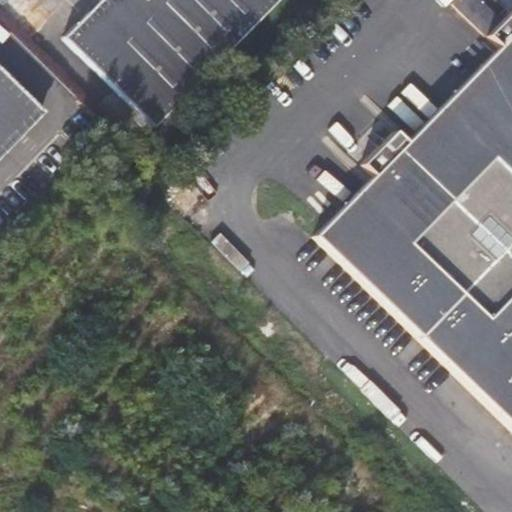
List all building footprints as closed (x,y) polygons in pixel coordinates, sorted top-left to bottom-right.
[(147,0),(146,1),(144,0),(107,0),(66,43),(95,70),(154,11),(165,0),(147,0)] [(189,0),(109,83),(159,131),(290,0),(189,0)] [(345,166),(287,225),(504,439),(511,430),(511,0),(508,0),(504,4),(499,0),(487,0),(462,26),(473,37),(378,133),(368,123),(335,156),(345,166)] [(0,72),(0,155),(42,113),(0,72)] [(273,511),(345,439),(154,252),(0,407),(0,471),(26,446),(92,511),(273,511)] [(418,511),(345,439),(273,511),(418,511)]
